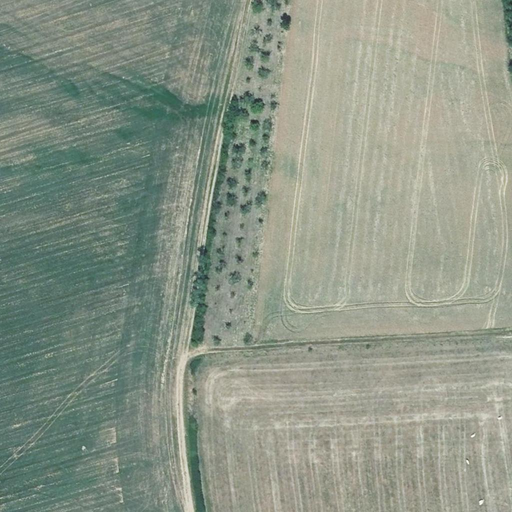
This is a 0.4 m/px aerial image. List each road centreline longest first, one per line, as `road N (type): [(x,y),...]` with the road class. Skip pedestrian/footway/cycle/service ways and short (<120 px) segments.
road 1 (track): [(190,511),(178,384),(190,354),(511,330)]
road 2 (track): [(190,354),(218,119),(250,0)]
